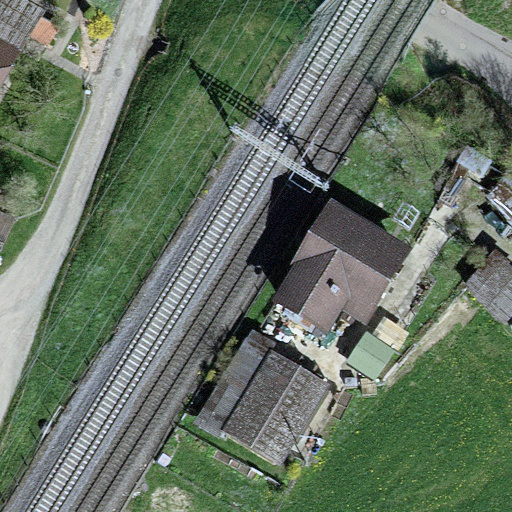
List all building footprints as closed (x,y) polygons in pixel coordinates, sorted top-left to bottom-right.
[(45,44),(55,26),(8,0),(0,0),(0,51),(14,26),(45,44)] [(331,215),(282,302),(323,327),(343,294),(368,310),(400,256),(331,215)] [(0,217),(0,246),(11,223),(0,217)] [(467,288),(499,322),(511,306),(511,272),(495,255),(467,288)] [(277,460),(320,388),(274,360),(271,365),(254,355),(235,385),(252,395),(230,431),(277,460)]
